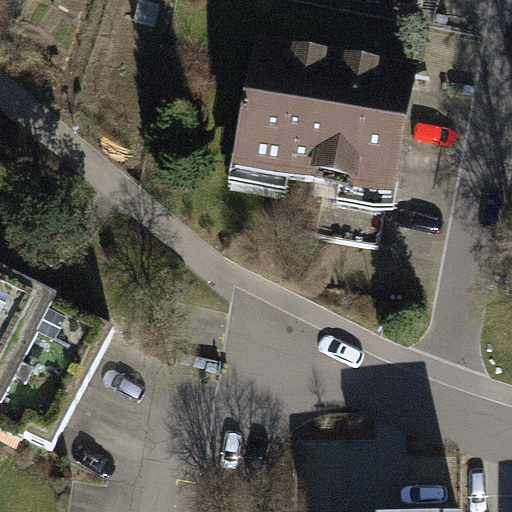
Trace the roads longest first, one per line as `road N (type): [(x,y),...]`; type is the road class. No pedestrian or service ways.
road 1 (residential): [(511,55),(460,337),(439,404)]
road 2 (residential): [(258,327),(296,353),(439,404)]
